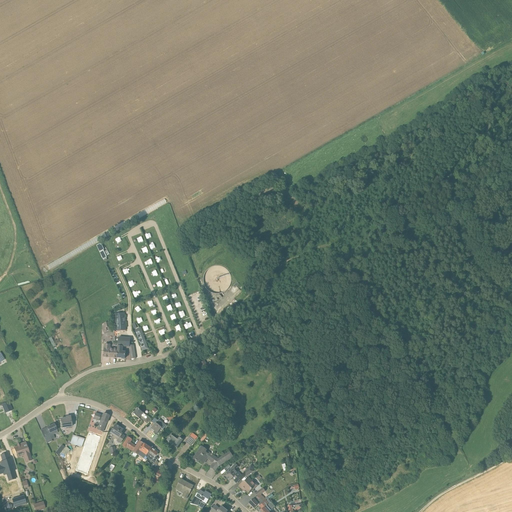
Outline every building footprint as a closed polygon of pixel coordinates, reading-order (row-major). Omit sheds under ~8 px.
[(103,260),(107,259),(104,250),(102,250),(100,245),(97,246),(103,260)] [(126,330),(124,313),(114,314),(116,331),(126,330)] [(118,349),(117,358),(125,359),(125,352),(122,352),(122,346),(129,347),(129,343),(130,343),(130,339),(119,338),(118,342),(115,342),(115,346),(118,346),(118,349)] [(104,357),(117,358),(118,349),(113,348),(113,350),(110,349),(110,345),(105,344),(104,357)] [(2,405),(5,413),(11,410),(8,403),(2,405)] [(148,417),(146,419),(143,418),(146,415),(138,409),(133,414),(139,419),(140,418),(147,423),(146,424),(147,424),(151,419),(148,417)] [(102,416),(98,415),(97,420),(101,421),(98,430),(103,432),(106,423),(107,423),(109,416),(103,414),(102,416)] [(175,417),(171,414),(166,419),(170,422),(175,417)] [(72,425),(76,427),(78,421),(71,418),(70,417),(66,417),(66,418),(61,419),(62,428),(72,427),(72,425)] [(151,429),(157,433),(161,428),(163,430),(166,426),(163,423),(159,419),(156,423),(151,429)] [(58,433),(54,424),(47,428),(49,431),(48,432),(45,433),(47,437),(44,438),(47,444),(52,441),(50,436),(58,433)] [(117,441),(120,443),(125,436),(122,434),(120,433),(123,430),(115,425),(110,433),(119,438),(117,441)] [(89,431),(76,472),(88,476),(101,435),(89,431)] [(197,437),(192,433),(185,442),(191,446),(197,437)] [(82,447),(85,439),(73,435),(70,443),(82,447)] [(171,435),(167,441),(177,448),(183,440),(179,437),(178,440),(171,435)] [(132,452),(137,455),(137,454),(145,445),(139,441),(136,447),(130,443),(132,440),(128,437),(122,446),(126,448),(132,452)] [(32,460),(25,442),(20,444),(21,445),(14,447),(17,455),(22,453),(24,456),(25,455),(27,462),(32,460)] [(145,457),(147,458),(147,456),(146,455),(151,449),(145,445),(137,454),(137,455),(138,455),(143,459),(145,457)] [(147,456),(147,458),(151,461),(154,464),(152,466),(155,468),(158,462),(156,461),(158,459),(155,456),(157,454),(151,448),(151,449),(146,455),(147,456)] [(210,467),(215,471),(220,464),(221,465),(222,463),(223,463),(225,461),(226,462),(227,460),(228,460),(229,458),(230,459),(233,457),(230,452),(219,460),(202,448),(194,459),(197,462),(199,459),(204,463),(207,458),(213,463),(210,467)] [(232,479),(236,484),(243,478),(241,475),(235,470),(238,467),(235,464),(231,467),(232,468),(223,476),(226,480),(228,479),(230,481),(232,479)] [(243,472),(246,477),(255,470),(251,465),(247,468),(248,469),(243,472)] [(150,479),(157,482),(161,473),(154,469),(150,479)] [(182,497),(187,499),(193,486),(181,479),(176,489),(184,493),(182,497)] [(252,489),(255,485),(249,479),(245,482),(244,481),(239,486),(243,490),(245,489),(248,493),(252,489)] [(261,495),(265,492),(263,488),(255,493),(257,496),(258,497),(261,495)] [(201,503),(206,505),(211,495),(207,492),(206,494),(199,490),(195,497),(202,501),(201,503)] [(260,506),(266,501),(267,500),(265,498),(261,495),(258,497),(257,496),(256,497),(253,499),(249,503),(254,508),(258,504),(260,506)] [(27,504),(24,496),(12,499),(15,508),(27,504)] [(259,511),(269,511),(271,511),(266,505),(268,504),(266,501),(260,506),(262,509),(259,511)] [(45,508),(43,502),(34,505),(36,511),(45,508)]
